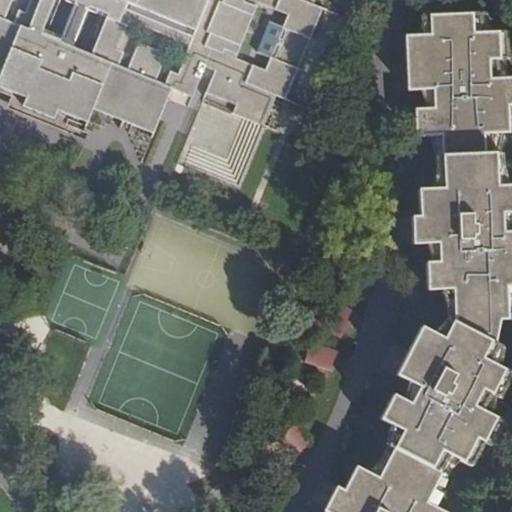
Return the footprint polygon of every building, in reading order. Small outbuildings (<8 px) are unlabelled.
[(0,0),(0,74),(2,75),(0,80),(0,90),(26,101),(22,109),(54,122),(58,114),(87,126),(93,112),(154,137),(172,93),(192,101),(205,72),(215,76),(202,105),(264,131),(276,101),(286,104),(324,13),(314,9),(317,0),(0,0)] [(420,0),(420,9),(464,7),(464,0),(420,0)] [(422,20),(421,27),(418,41),(404,41),(405,64),(407,96),(420,95),(425,113),(413,113),(414,142),(427,142),(432,152),(435,161),(435,167),(435,174),(434,179),(430,194),(417,194),(417,222),(410,222),(411,234),(411,250),(426,249),(431,267),(425,267),(426,296),(440,295),(446,322),(433,333),(421,327),(416,338),(407,355),(396,376),(408,382),(407,390),(405,400),(394,394),(385,411),(381,419),(393,426),(390,446),(385,452),(379,461),(376,464),(369,473),(357,467),(349,480),(344,489),(337,486),(324,511),(326,511),(447,511),(446,511),(436,506),(437,501),(438,491),(441,482),(444,478),(459,461),(472,467),(485,443),(492,447),(505,422),(492,416),(495,397),(499,398),(511,374),(511,373),(501,368),(502,352),(496,349),(492,347),(497,324),(504,324),(509,324),(510,308),(511,295),(511,189),(506,190),(504,185),(502,178),(500,169),(499,161),(499,155),(500,148),(501,143),(503,138),(511,137),(511,82),(509,83),(503,65),(508,64),(507,36),(492,37),(487,21),(485,18),(480,18),(429,20),(422,20)] [(345,306),(324,327),(339,341),(360,320),(345,306)] [(311,343),(304,363),(333,372),(340,352),(311,343)] [(291,419),(275,434),(296,456),(312,442),(291,419)]
